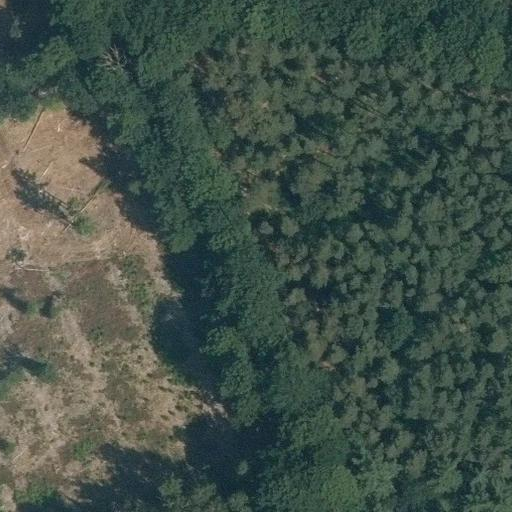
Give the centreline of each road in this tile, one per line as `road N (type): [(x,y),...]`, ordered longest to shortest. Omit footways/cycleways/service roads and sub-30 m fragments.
road 1 (track): [(102,0),(321,511)]
road 2 (track): [(211,0),(0,103)]
road 3 (track): [(492,29),(284,0)]
